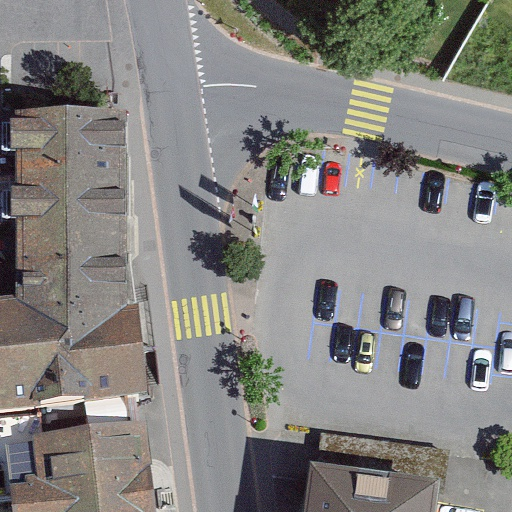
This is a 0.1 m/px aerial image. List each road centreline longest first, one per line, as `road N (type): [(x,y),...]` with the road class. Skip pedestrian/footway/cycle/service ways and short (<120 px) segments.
road 1 (secondary): [(173,86),(223,511)]
road 2 (tertiary): [(173,86),(258,88),(511,144)]
